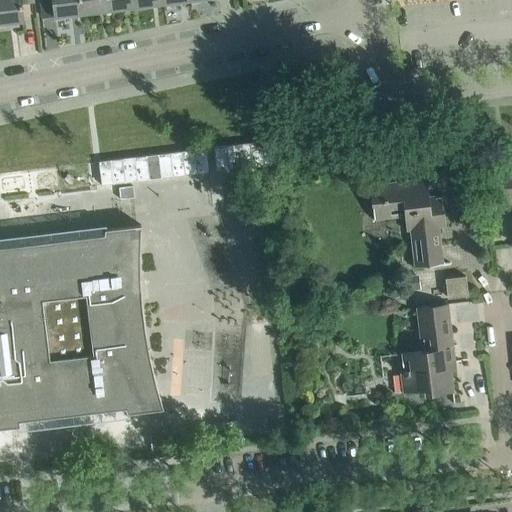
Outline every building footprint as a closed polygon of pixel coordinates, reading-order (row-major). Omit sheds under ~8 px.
[(0,0),(0,23),(23,21),(21,5),(20,0),(0,0)] [(80,0),(52,0),(55,17),(82,14),(80,0)] [(108,0),(80,0),(82,14),(109,10),(108,0)] [(135,0),(108,0),(109,10),(136,7),(135,0)] [(273,139),(214,147),(217,171),(276,163),(273,139)] [(209,172),(206,148),(99,161),(101,185),(209,172)] [(511,166),(500,168),(504,204),(511,202),(511,166)] [(439,227),(445,226),(442,196),(429,198),(427,181),(417,182),(416,178),(400,180),(401,184),(385,186),(386,190),(371,192),(374,220),(405,216),(406,231),(409,230),(414,267),(443,264),(439,227)] [(134,197),(133,185),(119,186),(121,199),(134,197)] [(145,332),(144,328),(142,302),(140,282),(140,277),(139,256),(140,251),(140,230),(141,225),(141,224),(105,229),(104,234),(0,246),(0,427),(19,425),(18,420),(125,407),(127,412),(163,408),(163,407),(161,402),(155,382),(154,378),(149,357),(145,332)] [(407,290),(417,289),(416,274),(406,275),(407,290)] [(448,297),(467,295),(465,276),(446,279),(448,297)] [(451,371),(456,370),(448,303),(416,307),(421,350),(401,353),(403,370),(400,371),(403,391),(424,389),(425,394),(453,390),(451,371)] [(164,448),(162,434),(150,436),(152,449),(164,448)]
